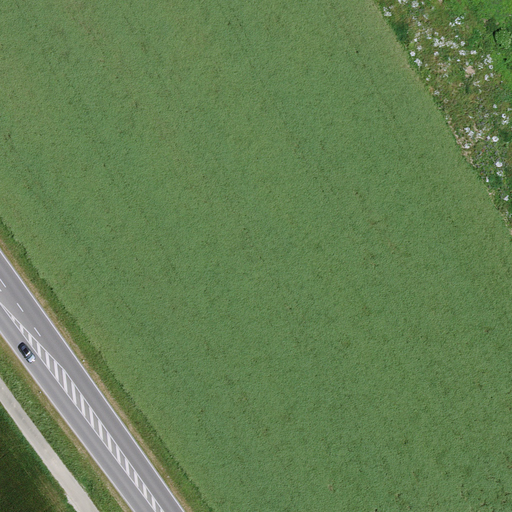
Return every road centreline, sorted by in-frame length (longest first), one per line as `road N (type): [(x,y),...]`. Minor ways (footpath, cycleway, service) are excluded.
road 1 (secondary): [(159,511),(0,291)]
road 2 (track): [(0,386),(89,511)]
